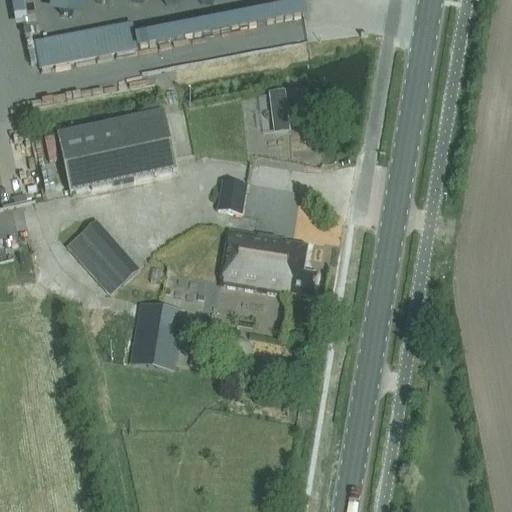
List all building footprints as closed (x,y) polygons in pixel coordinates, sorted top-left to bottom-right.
[(162,0),(162,6),(183,8),(183,0),(162,0)] [(306,19),(304,4),(154,33),(157,48),(306,19)] [(134,22),(33,44),(39,72),(139,50),(134,22)] [(284,94),(269,96),(273,136),(289,135),(284,94)] [(159,117),(52,141),(66,200),(172,175),(159,117)] [(238,218),(242,191),(219,187),(215,214),(238,218)] [(97,224),(80,238),(88,248),(105,234),(97,224)] [(282,243),(226,235),(226,231),(225,231),(216,294),(217,294),(217,291),(280,300),(280,296),(310,301),(314,278),(299,276),(303,250),(282,246),(282,243)] [(88,248),(80,238),(67,249),(109,298),(139,273),(105,234),(88,248)] [(181,334),(136,327),(130,368),(174,375),(181,334)]
